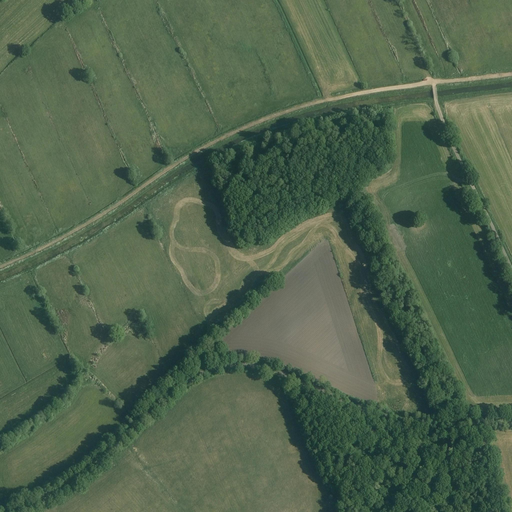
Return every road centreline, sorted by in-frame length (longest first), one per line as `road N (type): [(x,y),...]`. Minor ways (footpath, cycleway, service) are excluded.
road 1 (unclassified): [(16,511),(75,482),(181,384),(220,366),(275,370),(386,419),(511,423)]
road 2 (track): [(433,83),(252,124),(0,269)]
road 3 (unclassified): [(511,271),(451,143),(434,86)]
